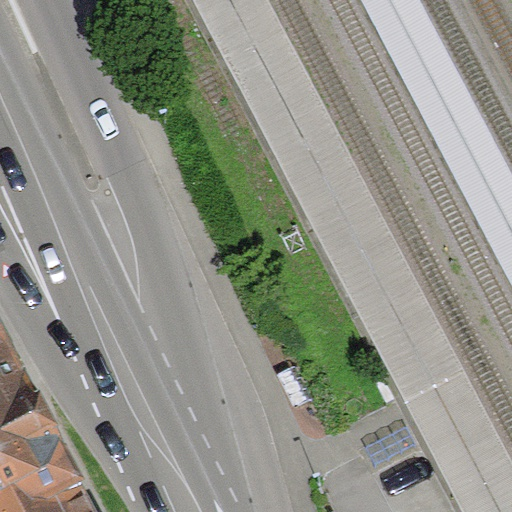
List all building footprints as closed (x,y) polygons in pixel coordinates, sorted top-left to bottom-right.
[(511,511),(511,466),(265,0),(190,0),(414,422),(459,511),(511,511)] [(511,175),(419,0),(363,0),(511,281),(511,175)] [(0,511),(82,511),(0,366),(0,511)] [(295,369),(278,377),(284,389),(292,408),(310,399),(295,369)] [(371,453),(378,466),(418,445),(411,433),(389,444),(371,453)]
